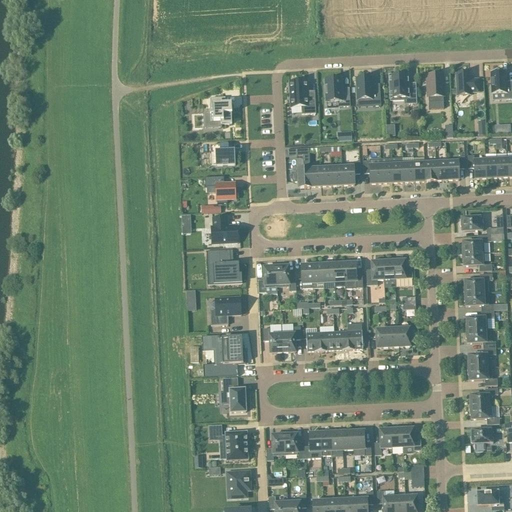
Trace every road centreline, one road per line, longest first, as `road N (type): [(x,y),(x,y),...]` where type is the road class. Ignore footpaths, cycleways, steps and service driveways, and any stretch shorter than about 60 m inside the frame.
road 1 (residential): [(436,372),(263,379),(265,415),(438,408)]
road 2 (residential): [(281,209),(275,67),(511,53)]
road 3 (residential): [(281,209),(256,210),(258,246),(430,237)]
road 4 (residential): [(428,203),(281,209)]
road 5 (residential): [(436,372),(430,237)]
